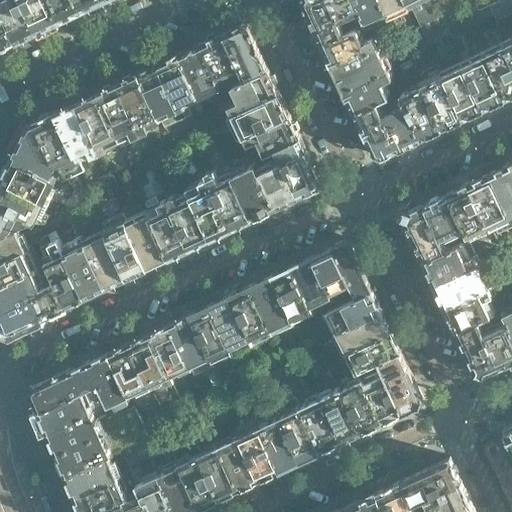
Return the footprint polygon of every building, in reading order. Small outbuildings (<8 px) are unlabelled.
[(40,29),(25,0),(0,0),(0,3),(16,40),(40,29)] [(60,19),(51,0),(25,0),(40,29),(60,19)] [(82,9),(77,0),(51,0),(60,19),(82,9)] [(100,0),(77,0),(82,9),(100,0)] [(340,19),(330,0),(302,0),(310,14),(316,28),(323,42),(346,32),(340,19)] [(361,9),(356,0),(330,0),(340,19),(361,9)] [(387,10),(382,0),(356,0),(361,9),(365,17),(371,18),(387,10)] [(409,0),(382,0),(387,10),(409,0)] [(434,0),(409,0),(416,14),(437,4),(434,0)] [(488,3),(486,0),(476,0),(474,1),(477,8),(488,3)] [(511,8),(511,0),(501,0),(489,6),(493,14),(495,17),(511,8)] [(0,47),(16,40),(0,3),(0,47)] [(468,16),(463,6),(457,9),(461,19),(468,16)] [(472,24),(493,14),(489,6),(468,16),(472,24)] [(451,34),(472,24),(468,16),(461,19),(447,26),(451,34)] [(426,36),(447,26),(443,17),(422,27),(426,36)] [(269,68),(248,24),(242,21),(223,31),(238,63),(244,78),(269,68)] [(333,65),(333,64),(380,43),(377,35),(365,40),(359,26),(346,32),(323,42),(333,65)] [(430,44),(451,34),(447,26),(426,36),(430,44)] [(238,63),(223,31),(201,41),(216,74),(238,63)] [(408,54),(404,46),(399,34),(390,38),(401,61),(410,57),(408,54)] [(408,54),(430,44),(426,36),(404,46),(408,54)] [(221,85),(216,74),(201,41),(178,52),(197,93),(199,95),(212,89),(221,85)] [(391,66),(380,43),(333,64),(344,88),(391,66)] [(511,53),(508,44),(486,54),(506,97),(511,94),(511,53)] [(197,93),(178,52),(158,61),(184,113),(191,110),(185,98),(197,93)] [(506,97),(486,54),(465,64),(485,107),(493,103),(506,97)] [(184,113),(158,61),(140,70),(159,111),(171,105),(177,117),(184,113)] [(485,107),(465,64),(444,74),(464,117),(472,113),(485,107)] [(391,93),(385,81),(396,75),(391,66),(344,88),(354,110),(355,110),(376,99),(391,93)] [(279,90),(269,68),(244,78),(231,83),(238,98),(230,102),(234,110),(279,90)] [(159,111),(140,70),(119,80),(142,128),(150,124),(147,117),(159,111)] [(450,124),(464,117),(444,74),(422,84),(443,127),(450,124)] [(142,128),(119,80),(99,89),(118,130),(130,125),(133,133),(142,128)] [(443,127),(422,84),(402,94),(406,102),(421,137),(429,133),(443,127)] [(118,130),(99,89),(79,98),(102,148),(110,144),(107,136),(118,130)] [(290,113),(279,90),(234,110),(244,133),(290,113)] [(102,148),(79,98),(56,109),(76,151),(90,144),(94,151),(102,148)] [(399,148),(383,113),(376,99),(355,110),(361,123),(368,138),(375,153),(375,154),(382,156),(399,148)] [(421,137),(406,102),(383,113),(399,148),(400,147),(400,148),(409,144),(421,138),(421,137)] [(81,161),(76,151),(56,109),(35,119),(54,163),(61,159),(66,168),(81,161)] [(301,135),(290,113),(244,133),(248,142),(256,139),(263,153),(277,146),(301,135)] [(54,163),(35,119),(29,122),(20,140),(12,156),(49,175),(55,164),(54,163)] [(322,180),(301,135),(277,146),(282,158),(299,195),(319,185),(322,180)] [(56,178),(49,175),(12,156),(1,178),(46,199),(56,178)] [(299,195),(282,158),(259,169),(276,205),(299,195)] [(276,205),(259,169),(256,161),(232,172),(253,216),(276,205)] [(511,212),(511,162),(511,161),(490,171),(510,213),(511,212)] [(253,216),(232,172),(231,170),(219,175),(218,172),(207,177),(232,226),(253,216)] [(510,213),(490,171),(469,181),(489,223),(510,213)] [(232,226),(207,177),(200,180),(202,183),(188,189),(191,194),(210,236),(232,226)] [(51,202),(46,199),(1,178),(0,179),(0,203),(31,219),(37,221),(51,223),(54,217),(47,213),(51,202)] [(489,223),(469,181),(448,190),(465,226),(468,233),(489,223)] [(210,236),(191,194),(183,197),(180,190),(165,196),(190,246),(210,236)] [(465,226),(448,190),(424,202),(441,238),(465,226)] [(190,246),(165,196),(155,201),(158,209),(148,214),(169,256),(190,246)] [(441,238),(424,202),(408,210),(405,217),(424,258),(445,249),(441,238)] [(0,233),(19,225),(30,220),(31,219),(0,203),(0,233)] [(169,256),(148,214),(145,209),(125,218),(148,266),(169,256)] [(148,266),(125,218),(104,227),(127,276),(148,266)] [(0,259),(25,248),(29,246),(19,225),(0,233),(0,259)] [(127,276),(104,227),(83,237),(106,285),(127,276)] [(86,295),(63,246),(59,236),(49,241),(56,256),(47,259),(57,280),(68,304),(86,295)] [(106,285),(83,237),(63,246),(86,295),(106,285)] [(372,288),(359,260),(351,241),(345,239),(332,245),(349,282),(355,296),(372,288)] [(478,263),(475,256),(467,259),(458,242),(445,249),(424,258),(436,283),(478,263)] [(349,282),(332,245),(312,254),(330,291),(349,282)] [(44,291),(34,269),(25,248),(0,259),(0,310),(35,295),(44,291)] [(330,291),(312,254),(292,264),(309,303),(331,294),(330,291)] [(488,285),(478,263),(436,283),(446,305),(488,285)] [(309,303),(292,264),(272,273),(291,316),(308,308),(309,303)] [(291,316),(272,273),(251,283),(270,326),(291,316)] [(68,304),(57,280),(44,286),(44,291),(35,295),(45,315),(68,304)] [(270,326),(251,283),(231,292),(250,335),(270,326)] [(491,313),(485,299),(493,294),(488,285),(446,305),(457,329),(478,319),(491,313)] [(334,329),(381,308),(372,288),(355,296),(325,310),(334,329)] [(250,335),(231,292),(210,302),(230,344),(250,335)] [(45,315),(35,295),(0,310),(0,316),(5,329),(11,331),(45,315)] [(230,344),(210,302),(190,312),(209,354),(230,344)] [(343,349),(391,327),(381,308),(334,329),(343,349)] [(209,354),(190,312),(170,321),(189,364),(209,354)] [(500,366),(484,332),(478,319),(457,329),(477,370),(484,373),(500,366)] [(511,360),(511,327),(509,320),(484,332),(500,366),(511,360)] [(189,364),(170,321),(149,331),(169,373),(189,364)] [(378,358),(400,347),(391,327),(343,349),(353,370),(378,358)] [(169,373),(149,331),(129,340),(148,382),(169,373)] [(148,382),(129,340),(109,349),(128,392),(148,382)] [(423,397),(400,347),(378,358),(384,372),(403,411),(421,403),(423,397)] [(128,392),(109,349),(89,359),(107,401),(128,392)] [(107,401),(89,359),(34,385),(32,391),(39,409),(47,428),(93,408),(107,401)] [(403,411),(384,372),(364,382),(383,421),(403,411)] [(383,421),(364,382),(357,380),(341,387),(362,431),(383,421)] [(362,431),(341,387),(339,383),(317,393),(341,440),(362,431)] [(341,440),(317,393),(298,402),(321,449),(341,440)] [(321,449),(298,402),(278,412),(300,459),(321,449)] [(113,452),(93,408),(47,428),(66,474),(108,455),(113,452)] [(300,459),(278,412),(258,421),(280,469),(300,459)] [(187,511),(199,507),(177,459),(170,442),(189,434),(182,420),(120,449),(138,491),(147,511),(187,511)] [(280,469),(258,421),(237,431),(260,478),(280,469)] [(260,478),(237,431),(217,440),(239,488),(260,478)] [(239,488),(217,440),(196,450),(219,497),(239,488)] [(219,497),(196,450),(177,459),(199,507),(219,497)] [(117,474),(108,455),(66,474),(74,492),(117,474)] [(461,479),(450,455),(401,478),(410,501),(424,495),(461,479)] [(87,511),(126,496),(117,474),(74,492),(81,511),(87,511)] [(413,511),(410,501),(401,478),(377,490),(385,511),(413,511)] [(466,511),(475,508),(461,479),(424,495),(430,511),(466,511)] [(385,511),(377,490),(355,500),(359,511),(385,511)] [(147,511),(138,491),(126,496),(87,511),(147,511)] [(359,511),(355,500),(333,510),(333,511),(359,511)]
